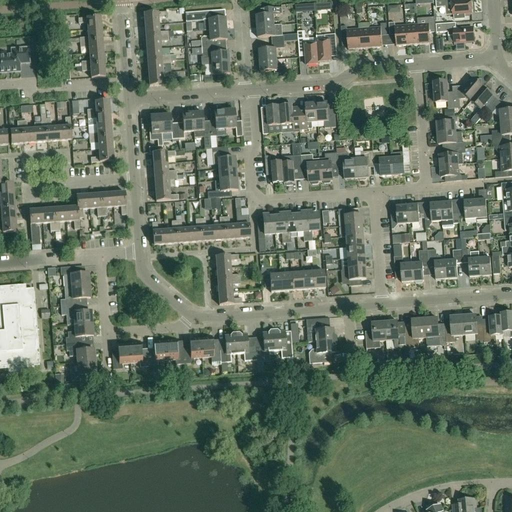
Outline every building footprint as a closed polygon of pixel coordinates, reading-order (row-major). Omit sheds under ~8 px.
[(454,2),(453,0),(435,0),(436,8),(452,7),(453,15),(454,15),(455,20),(465,19),(464,14),(472,14),(471,1),(454,2)] [(257,28),(275,26),(274,15),(282,15),(282,8),(259,10),(260,16),(256,16),(257,28)] [(209,31),(226,30),(225,19),(212,20),(211,12),(185,14),(186,22),(204,21),(204,31),(209,31)] [(144,15),(145,27),(159,26),(158,19),(167,18),(166,13),(144,15)] [(87,24),(87,31),(101,30),(101,18),(78,19),(78,25),(87,24)] [(429,24),(418,25),(420,46),(431,45),(430,33),(435,33),(434,20),(429,21),(429,24)] [(389,24),(390,36),(395,36),(396,47),(408,46),(406,26),(395,27),(395,23),(389,24)] [(381,28),(370,29),(371,49),(382,48),(382,37),(387,36),(386,24),(380,24),(381,28)] [(456,30),(456,24),(436,25),(437,34),(448,33),(448,37),(454,36),(455,44),(474,42),(473,28),(456,30)] [(338,25),(329,25),(330,33),(338,33),(338,25)] [(418,25),(406,26),(408,46),(420,46),(418,25)] [(146,39),(168,37),(168,32),(159,33),(159,26),(145,27),(146,39)] [(272,38),(272,44),(284,43),(284,36),(283,36),(282,26),(275,26),(257,28),(258,39),(272,38)] [(348,51),(359,50),(358,30),(347,31),(347,27),(341,27),(342,40),(347,39),(348,51)] [(370,29),(358,30),(359,50),(371,49),(370,29)] [(79,39),(80,44),(102,42),(101,30),(87,31),(88,38),(79,39)] [(214,42),(227,41),(226,30),(209,31),(209,39),(202,40),(201,42),(201,49),(214,48),(214,42)] [(298,32),(299,53),(305,53),(306,66),(319,65),(319,63),(317,45),(316,39),(305,40),(305,32),(298,32)] [(317,39),(316,39),(317,45),(319,63),(331,62),(330,49),(336,48),(335,35),(316,37),(317,39)] [(168,37),(146,39),(146,51),(160,50),(160,43),(168,42),(168,37)] [(102,42),(80,44),(80,49),(89,48),(89,55),(103,54),(102,42)] [(260,62),(277,60),(276,49),(285,49),(284,43),(272,44),(272,50),(259,51),(260,62)] [(0,56),(0,74),(20,73),(20,65),(30,64),(28,48),(11,50),(12,55),(0,56)] [(211,65),(229,64),(228,53),(214,54),(214,48),(201,49),(202,58),(204,60),(211,59),(211,65)] [(160,50),(146,51),(147,63),(170,61),(170,56),(161,57),(160,50)] [(81,63),(82,68),(104,66),(103,54),(89,55),(90,62),(81,63)] [(274,72),(275,78),(287,77),(286,66),(278,66),(277,60),(260,62),(261,73),(274,72)] [(148,75),(162,74),(162,67),(170,66),(170,61),(147,63),(148,75)] [(188,62),(175,62),(174,68),(167,68),(167,77),(188,77),(188,62)] [(229,64),(211,65),(212,76),(203,77),(204,83),(216,82),(216,76),(230,75),(229,64)] [(82,68),(82,72),(91,72),(91,79),(105,78),(104,66),(82,68)] [(149,87),(172,86),(171,80),(163,81),(162,74),(148,75),(149,87)] [(458,88),(452,88),(453,96),(453,100),(454,100),(459,100),(465,99),(466,98),(471,102),(483,88),(482,88),(482,80),(474,81),(474,80),(473,81),(469,81),(469,85),(465,90),(462,87),(458,88)] [(448,110),(454,110),(454,100),(453,100),(453,96),(448,96),(447,82),(434,83),(435,104),(448,103),(448,110)] [(488,110),(484,106),(493,97),(483,88),(471,102),(481,110),(476,116),(480,119),(488,110)] [(501,124),(511,123),(511,110),(505,111),(505,107),(497,100),(488,110),(493,114),(501,118),(501,124)] [(87,111),(87,116),(110,114),(109,102),(95,103),(96,110),(87,111)] [(298,110),(300,131),(313,130),(312,123),(318,123),(317,104),(317,103),(315,102),(307,102),(306,104),(306,109),(298,110)] [(327,104),(317,104),(318,123),(324,122),(325,129),(336,128),(335,115),(328,115),(327,104)] [(292,106),(280,107),(281,126),(293,125),(294,133),(300,133),(300,131),(298,110),(292,110),(292,106)] [(269,127),(281,126),(280,107),(267,108),(268,121),(262,122),(263,136),(269,135),(269,127)] [(226,130),(224,111),(214,112),(216,130),(210,131),(210,138),(216,137),(216,138),(226,137),(226,130)] [(242,138),(241,126),(235,126),(234,111),(224,111),(226,130),(235,129),(236,138),(242,138)] [(184,133),(194,133),(192,114),(189,114),(189,112),(182,113),(182,114),(182,115),(183,130),(183,133),(184,133)] [(204,131),(202,113),(192,114),(194,133),(194,139),(204,138),(204,150),(211,149),(210,138),(210,131),(204,131)] [(96,120),(97,127),(111,126),(110,114),(87,116),(88,121),(96,120)] [(34,130),(35,144),(48,143),(46,120),(45,115),(43,115),(41,118),(41,124),(34,125),(34,130)] [(170,115),(160,116),(162,135),(171,134),(172,134),(171,131),(170,115)] [(158,141),(158,148),(162,147),(162,135),(160,116),(150,117),(151,133),(149,133),(150,142),(158,141)] [(437,124),(438,135),(456,133),(455,122),(457,122),(457,117),(452,117),(452,122),(437,124)] [(66,128),(59,128),(58,128),(59,142),(72,141),(70,119),(65,119),(66,128)] [(51,120),(46,120),(48,143),(59,142),(58,128),(51,129),(51,120)] [(10,132),(11,146),(24,145),(22,122),(17,122),(18,131),(10,132)] [(27,122),(22,122),(24,145),(35,144),(34,130),(27,130),(27,122)] [(506,136),(511,135),(511,123),(501,124),(502,132),(494,133),(494,137),(492,137),(493,143),(507,142),(506,136)] [(89,135),(89,140),(112,138),(111,126),(97,127),(97,134),(89,135)] [(462,133),(456,133),(438,135),(439,146),(454,144),(454,150),(465,149),(465,143),(463,143),(462,133)] [(89,140),(89,145),(98,144),(99,151),(113,150),(112,138),(89,140)] [(501,160),(511,159),(511,146),(507,147),(507,142),(493,143),(493,149),(495,148),(495,150),(499,154),(501,154),(501,160)] [(465,149),(454,150),(454,155),(439,156),(440,167),(458,166),(463,165),(462,154),(466,154),(465,149)] [(113,162),(113,150),(99,151),(99,158),(91,159),(90,156),(85,157),(86,167),(91,167),(91,164),(113,162)] [(153,166),(167,165),(167,158),(175,157),(175,152),(162,153),(152,154),(153,166)] [(361,160),(355,161),(357,180),(358,179),(360,181),(366,181),(367,179),(369,179),(368,165),(374,165),(373,153),(373,152),(361,153),(361,160)] [(381,178),(393,177),(391,159),(385,160),(384,153),(383,153),(373,153),(374,165),(380,165),(381,178)] [(391,154),(391,159),(393,177),(405,176),(404,165),(410,165),(409,153),(391,154)] [(218,171),(236,170),(235,159),(219,160),(219,155),(226,154),(212,155),(213,166),(218,166),(218,171)] [(319,160),(321,182),(324,182),(324,183),(325,184),(330,184),(331,183),(331,182),(333,181),(332,167),(338,166),(337,155),(337,154),(325,155),(326,164),(320,164),(319,160)] [(345,180),(357,180),(355,161),(349,161),(349,154),(337,155),(338,166),(338,168),(344,167),(345,180)] [(313,160),(313,156),(301,157),(302,169),(308,169),(309,183),(312,183),(312,184),(313,185),(318,185),(319,184),(319,183),(321,182),(319,160),(313,160)] [(283,164),(284,184),(284,185),(286,185),(287,187),(293,186),(293,185),(295,184),(294,171),(300,171),(299,157),(282,158),(283,162),(283,164)] [(511,159),(501,160),(502,173),(495,173),(496,179),(509,178),(509,172),(511,172),(511,159)] [(283,162),(272,163),(273,185),(284,184),(283,164),(283,162)] [(167,165),(153,166),(154,178),(177,177),(176,172),(168,172),(167,165)] [(457,182),(462,182),(461,176),(459,176),(458,166),(440,167),(441,178),(456,177),(457,182)] [(236,170),(218,171),(219,182),(237,181),(236,170)] [(177,177),(154,178),(155,190),(169,189),(168,182),(177,181),(177,177)] [(216,199),(222,199),(222,193),(237,192),(237,181),(219,182),(214,182),(216,199)] [(2,185),(0,185),(0,197),(14,197),(13,184),(2,185)] [(511,190),(510,191),(509,184),(501,185),(503,202),(511,201),(511,190)] [(169,189),(155,190),(156,203),(179,201),(178,196),(170,196),(169,189)] [(113,194),(114,208),(121,208),(121,216),(127,216),(125,193),(113,194)] [(101,195),(102,218),(107,217),(106,209),(114,208),(113,194),(101,195)] [(101,195),(89,196),(90,210),(97,209),(98,218),(102,218),(101,195)] [(78,219),(79,219),(83,219),(83,211),(90,210),(89,196),(76,197),(77,208),(78,219)] [(0,204),(0,209),(15,209),(14,197),(0,197),(0,199),(0,205),(0,204)] [(465,215),(465,220),(477,219),(475,201),(464,202),(464,200),(458,201),(459,215),(465,215)] [(486,200),(475,201),(477,219),(487,218),(486,200)] [(459,215),(458,201),(451,201),(451,203),(441,204),(443,222),(443,229),(454,228),(453,216),(459,215)] [(511,218),(511,213),(511,212),(511,201),(503,202),(504,220),(511,219),(511,218)] [(430,203),(424,204),(426,230),(430,230),(430,227),(432,224),(432,223),(443,222),(441,204),(431,205),(430,203)] [(417,206),(407,207),(409,225),(420,224),(419,220),(425,220),(426,230),(424,204),(417,204),(417,206)] [(398,226),(409,225),(407,207),(397,207),(397,206),(390,206),(392,231),(393,230),(397,226),(398,226)] [(65,209),(67,223),(74,222),(74,231),(79,230),(79,219),(78,219),(77,208),(65,209)] [(15,209),(0,209),(0,221),(2,222),(16,221),(15,209)] [(54,210),(55,232),(60,232),(59,223),(67,223),(65,209),(54,210)] [(42,211),(43,225),(50,224),(50,233),(55,232),(54,210),(42,211)] [(238,240),(250,239),(248,217),(241,217),(241,210),(235,210),(237,226),(238,240)] [(361,215),(359,215),(358,210),(338,211),(339,228),(361,226),(361,215)] [(39,225),(42,225),(43,225),(42,211),(29,212),(32,247),(41,246),(39,225)] [(306,213),(308,243),(312,242),(311,232),(318,232),(317,214),(311,215),(311,212),(306,213)] [(301,216),(295,216),(296,233),(303,233),(304,243),(308,243),(306,213),(300,213),(301,216)] [(279,217),(274,218),(275,235),(281,235),(282,244),(286,244),(284,214),(279,215),(279,217)] [(296,233),(295,216),(290,216),(290,214),(284,214),(286,244),(291,244),(290,234),(296,233)] [(275,235),(274,218),(268,218),(268,215),(262,216),(263,227),(257,227),(258,240),(264,240),(264,236),(275,235)] [(226,241),(224,218),(219,219),(220,227),(213,228),(214,242),(226,241)] [(229,218),(224,218),(226,241),(238,240),(237,226),(229,227),(229,218)] [(202,243),(200,220),(195,221),(196,229),(189,230),(190,244),(202,243)] [(214,242),(213,228),(206,228),(205,220),(200,220),(202,243),(214,242)] [(0,234),(17,233),(16,221),(2,222),(2,229),(0,228),(0,234)] [(178,245),(176,222),(171,222),(172,231),(165,231),(166,245),(178,245)] [(189,230),(182,230),(181,222),(176,222),(178,245),(190,244),(189,230)] [(165,231),(158,232),(157,223),(152,224),(154,246),(166,245),(165,231)] [(345,238),(362,237),(361,226),(339,228),(340,239),(345,238)] [(409,235),(392,236),(393,245),(410,244),(409,235)] [(503,257),(508,256),(511,255),(511,236),(510,237),(511,242),(506,243),(506,248),(502,248),(503,257)] [(345,238),(346,249),(363,248),(362,237),(345,238)] [(346,249),(347,260),(364,259),(363,248),(346,249)] [(470,250),(462,251),(463,264),(468,264),(470,278),(481,277),(479,260),(471,260),(470,250)] [(420,264),(411,265),(413,283),(414,282),(416,284),(422,284),(423,282),(424,282),(423,267),(429,267),(428,251),(419,252),(420,264)] [(436,251),(428,251),(429,267),(435,266),(436,281),(447,280),(445,262),(443,262),(440,256),(437,257),(436,251)] [(454,261),(445,262),(447,280),(458,279),(457,265),(463,264),(462,251),(453,251),(454,261)] [(216,270),(230,269),(230,262),(238,261),(238,256),(215,258),(216,270)] [(401,269),(402,283),(413,283),(411,265),(403,265),(403,257),(394,258),(395,269),(401,269)] [(499,257),(492,257),(493,275),(500,275),(499,257)] [(347,260),(348,271),(365,269),(364,259),(347,260)] [(479,260),(481,277),(492,277),(490,259),(479,260)] [(64,289),(89,287),(88,274),(76,275),(75,268),(60,269),(61,277),(63,276),(64,289)] [(217,282),(240,280),(239,275),(231,276),(230,269),(216,270),(217,282)] [(365,269),(348,271),(349,288),(361,287),(361,281),(366,281),(365,269)] [(324,272),(313,273),(314,290),(325,289),(324,272)] [(313,273),(302,274),(303,291),(314,290),(313,273)] [(303,291),(302,274),(291,275),(292,292),(303,291)] [(282,293),(280,275),(263,277),(264,289),(270,289),(271,293),(282,293)] [(291,275),(280,275),(282,293),(292,292),(291,275)] [(218,294),(232,293),(232,286),(240,285),(240,280),(217,282),(218,294)] [(0,369),(7,369),(15,368),(15,372),(32,371),(31,363),(39,362),(34,293),(33,293),(33,289),(25,290),(25,286),(0,287),(0,369)] [(60,301),(61,308),(66,308),(78,307),(77,300),(90,299),(89,287),(64,289),(65,301),(60,301)] [(219,306),(242,305),(241,299),(233,300),(232,293),(218,294),(219,306)] [(78,307),(66,308),(66,320),(74,319),(74,326),(92,325),(91,312),(78,313),(78,307)] [(42,320),(50,319),(49,310),(41,311),(42,320)] [(511,313),(501,314),(501,317),(502,317),(503,333),(510,332),(511,339),(511,338),(511,313)] [(476,340),(484,340),(483,327),(477,327),(476,316),(463,317),(465,335),(476,334),(476,340)] [(451,329),(446,330),(446,333),(447,344),(454,343),(454,336),(465,335),(463,317),(450,318),(451,329)] [(483,327),(484,340),(484,343),(496,342),(495,336),(503,335),(503,333),(502,317),(501,317),(490,318),(491,331),(483,331),(483,327)] [(438,319),(425,320),(426,339),(433,339),(434,347),(447,346),(447,344),(446,333),(439,334),(438,319)] [(318,320),(306,321),(307,333),(310,336),(315,336),(315,343),(336,341),(336,338),(334,336),(333,330),(323,330),(319,327),(318,320)] [(406,336),(407,347),(407,349),(419,348),(419,340),(426,339),(425,320),(412,321),(413,336),(406,336)] [(407,347),(406,336),(405,324),(398,324),(398,322),(385,323),(386,342),(394,341),(395,348),(407,347)] [(366,336),(367,350),(381,349),(380,342),(386,342),(385,323),(372,324),(373,336),(366,336)] [(92,325),(74,326),(75,333),(68,333),(68,339),(65,339),(66,346),(81,345),(80,338),(93,337),(92,325)] [(273,332),(275,352),(281,352),(282,360),(292,359),(291,346),(285,347),(284,333),(279,333),(277,331),(273,332)] [(264,348),(256,349),(257,361),(257,363),(270,362),(269,353),(275,352),(273,332),(270,332),(268,334),(262,335),(264,348)] [(235,335),(237,355),(244,355),(244,362),(257,361),(256,349),(248,350),(247,336),(241,336),(239,334),(235,335)] [(220,352),(220,356),(221,364),(231,363),(231,356),(237,355),(235,335),(232,335),(230,337),(225,337),(226,351),(220,352)] [(212,338),(201,339),(202,359),(211,358),(212,366),(221,366),(221,364),(220,356),(220,352),(215,353),(213,351),(212,338)] [(190,358),(184,358),(185,365),(194,365),(193,360),(202,359),(201,339),(189,340),(190,358)] [(176,341),(165,342),(166,362),(175,361),(176,366),(185,365),(184,358),(178,359),(176,341)] [(309,365),(322,364),(321,358),(324,354),(335,354),(334,347),(336,345),(336,341),(315,343),(316,350),(312,351),(308,354),(309,365)] [(155,360),(148,361),(149,368),(158,367),(158,362),(166,362),(165,342),(153,343),(155,360)] [(141,344),(129,345),(131,364),(139,364),(140,369),(149,368),(148,361),(142,361),(141,344)] [(81,345),(66,346),(66,352),(69,352),(69,358),(77,357),(77,364),(95,363),(94,350),(81,351),(81,345)] [(112,364),(113,371),(122,370),(122,365),(131,364),(129,345),(117,346),(119,363),(112,364)] [(71,383),(84,382),(83,376),(96,375),(95,363),(77,364),(78,371),(70,371),(71,383)] [(452,507),(452,511),(473,511),(474,509),(476,509),(475,500),(459,501),(459,507),(452,507)]
